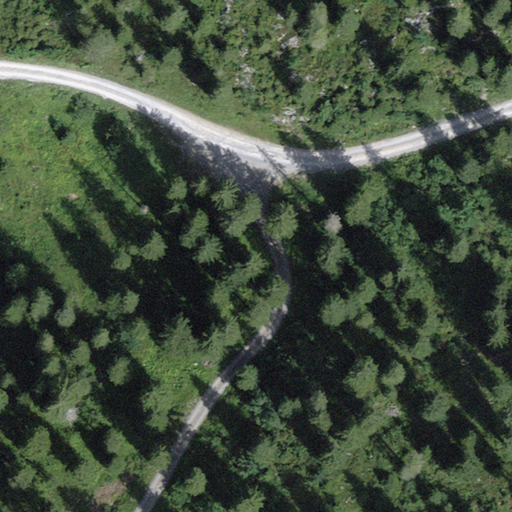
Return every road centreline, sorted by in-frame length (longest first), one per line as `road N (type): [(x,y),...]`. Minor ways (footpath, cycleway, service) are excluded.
road 1 (track): [(0,69),(80,81),(233,153),(285,159),(401,144),(511,109)]
road 2 (track): [(233,153),(270,199),(282,300),(267,340),(196,401),(142,511)]
